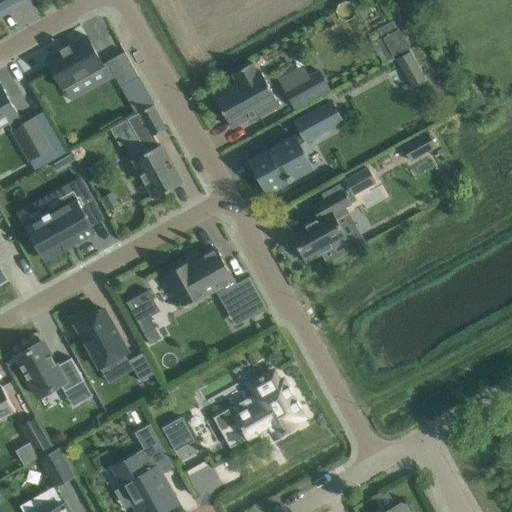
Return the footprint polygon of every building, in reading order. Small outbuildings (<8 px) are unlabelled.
[(18,0),(0,0),(0,11),(19,1),(18,0)] [(387,50),(378,54),(384,63),(409,49),(408,46),(404,39),(399,30),(394,20),(379,28),(384,37),(381,39),(387,50)] [(60,51),(46,59),(63,89),(81,79),(104,66),(87,36),(70,46),(69,45),(60,50),(60,51)] [(125,52),(107,62),(121,87),(139,77),(125,52)] [(425,79),(411,52),(396,59),(411,87),(425,79)] [(237,83),(215,95),(232,127),(257,114),(259,117),(280,105),(260,70),(258,72),(253,63),(233,74),(237,83)] [(279,79),(295,109),(331,90),(320,70),(310,75),(304,65),(279,79)] [(0,127),(8,122),(30,161),(53,148),(35,117),(24,123),(2,85),(0,85),(0,127)] [(87,98),(55,110),(67,144),(99,132),(87,98)] [(313,169),(307,159),(300,145),(307,141),(307,142),(343,122),(331,101),(296,121),(302,133),(295,137),(294,135),(250,159),(269,194),(313,169)] [(133,160),(154,199),(182,183),(161,145),(160,145),(154,135),(166,128),(153,105),(128,119),(146,153),(133,160)] [(411,162),(437,147),(428,132),(402,147),(411,162)] [(66,205),(28,226),(46,259),(65,249),(66,251),(67,250),(66,248),(73,244),(75,246),(74,244),(93,233),(87,223),(88,222),(101,215),(81,178),(58,191),(66,205)] [(303,256),(306,262),(348,239),(338,220),(350,213),(346,206),(351,203),(344,190),(312,207),(318,218),(290,234),(293,239),(292,244),(298,255),(303,256)] [(112,192),(100,199),(107,211),(108,210),(109,211),(120,205),(112,192)] [(11,257),(13,256),(0,233),(0,285),(8,280),(0,265),(0,258),(9,254),(11,257)] [(189,261),(165,274),(182,305),(198,297),(200,299),(234,280),(217,248),(190,263),(189,261)] [(267,308),(250,277),(249,278),(236,285),(253,316),(266,309),(267,308)] [(147,290),(126,302),(144,333),(154,327),(149,317),(159,311),(147,290)] [(128,352),(104,309),(76,324),(100,367),(128,352)] [(44,342),(16,357),(38,397),(61,384),(65,392),(84,381),(71,358),(57,366),(44,342)] [(131,359),(143,380),(155,374),(143,353),(131,359)] [(213,417),(231,447),(249,437),(250,438),(259,433),(257,430),(267,424),(275,438),(297,425),(295,422),(304,417),(300,410),(302,409),(297,400),(296,401),(292,395),(294,394),(290,386),(288,387),(284,380),(280,382),(274,371),(264,377),(263,376),(260,378),(260,379),(250,385),(256,395),(251,398),(249,399),(248,398),(213,417)] [(1,385),(0,385),(0,418),(15,410),(1,385)] [(36,417),(21,425),(39,457),(40,457),(54,449),(36,417)] [(163,427),(176,451),(195,440),(182,417),(163,427)] [(147,449),(113,468),(123,486),(124,487),(133,503),(133,504),(137,511),(161,511),(170,508),(178,503),(174,496),(162,474),(159,467),(169,462),(149,427),(138,433),(147,449)] [(54,449),(40,457),(56,485),(74,475),(58,447),(54,449)] [(17,475),(0,484),(0,511),(29,495),(17,475)] [(409,511),(403,502),(385,511),(409,511)]
